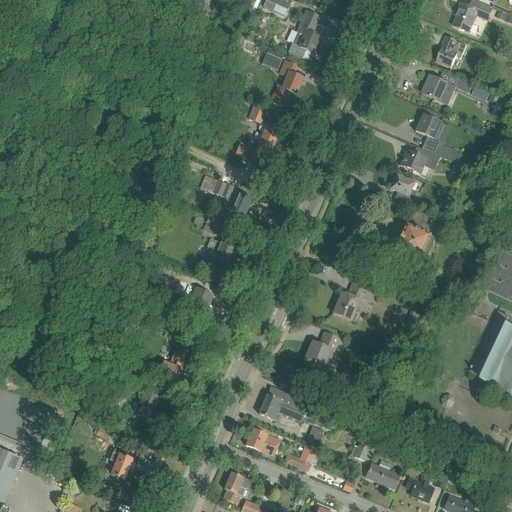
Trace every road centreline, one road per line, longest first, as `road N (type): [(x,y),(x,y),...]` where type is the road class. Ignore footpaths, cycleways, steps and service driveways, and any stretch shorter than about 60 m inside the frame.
road 1 (secondary): [(230,400),(399,0)]
road 2 (residential): [(369,511),(214,449)]
